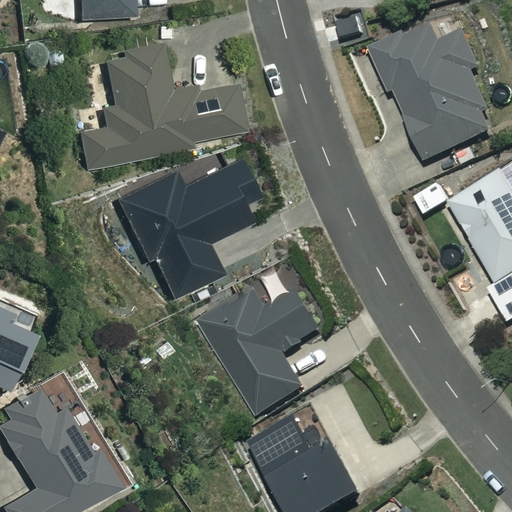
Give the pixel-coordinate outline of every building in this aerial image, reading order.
[(79,0),(81,19),(134,17),(133,0),(79,0)] [(363,16),(336,24),(344,50),(371,42),(363,16)] [(397,93),(426,162),(454,151),(461,167),(481,158),(475,142),(497,133),(478,88),(487,84),(468,36),(445,46),(437,28),(374,54),(391,95),(397,93)] [(177,97),(165,45),(104,59),(114,105),(101,108),(106,127),(79,133),(88,169),(246,133),(235,84),(177,97)] [(257,197),(240,162),(183,189),(176,174),(118,202),(147,261),(154,258),(173,297),(221,273),(206,243),(249,222),(241,205),(257,197)] [(511,182),(507,174),(453,205),(499,286),(491,290),(511,325),(511,324),(511,182)] [(451,205),(441,187),(417,200),(426,218),(451,205)] [(322,332),(284,272),(263,285),(276,306),(271,309),(258,289),(200,325),(257,416),(304,387),(285,356),(322,332)] [(0,387),(6,390),(32,333),(6,321),(9,314),(0,310),(0,387)] [(39,384),(1,409),(9,421),(0,426),(0,433),(36,489),(3,511),(4,511),(75,511),(119,484),(95,447),(85,454),(39,384)] [(320,459),(302,424),(255,447),(287,511),(332,511),(364,497),(340,449),(320,459)]
